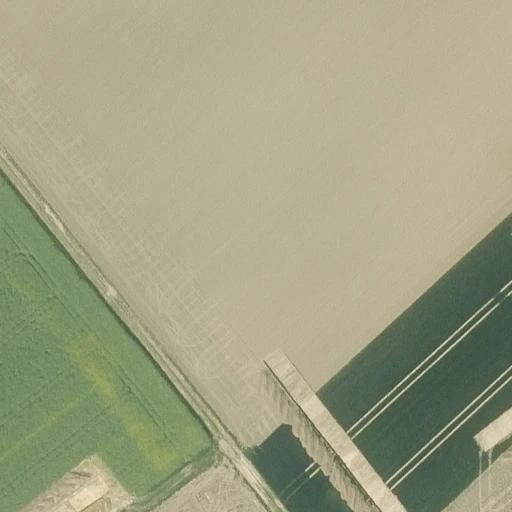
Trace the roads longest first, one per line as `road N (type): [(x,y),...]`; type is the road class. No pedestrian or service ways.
road 1 (track): [(238,459),(0,158)]
road 2 (track): [(278,511),(238,459),(168,511)]
